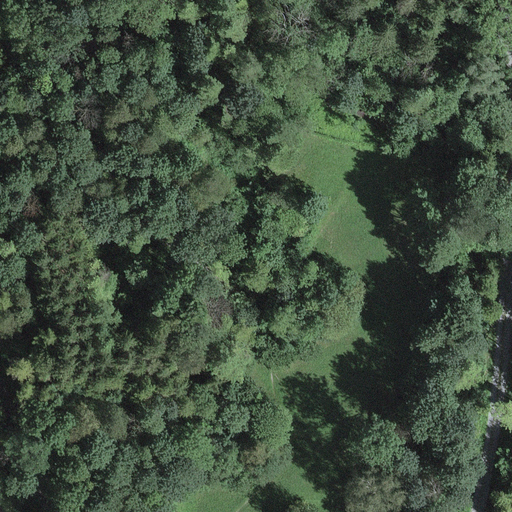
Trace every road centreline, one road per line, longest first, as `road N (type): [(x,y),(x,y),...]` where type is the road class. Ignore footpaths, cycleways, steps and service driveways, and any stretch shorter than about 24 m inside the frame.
road 1 (track): [(488,511),(511,301)]
road 2 (unclassified): [(0,340),(69,511)]
